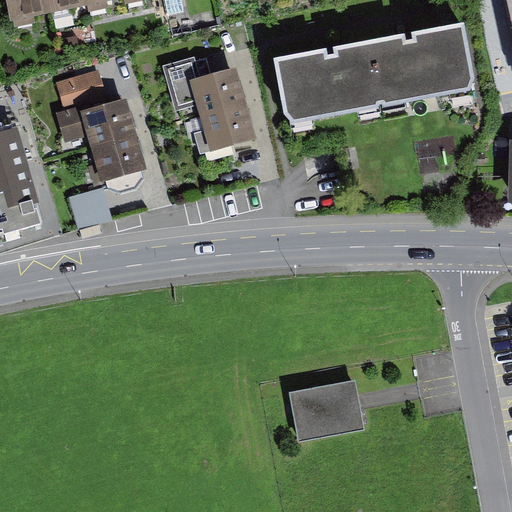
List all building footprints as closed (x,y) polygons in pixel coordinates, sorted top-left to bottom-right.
[(49,0),(10,0),(15,22),(52,14),(49,0)] [(86,0),(49,0),(52,14),(88,6),(86,0)] [(486,0),(487,12),(511,12),(510,0),(486,0)] [(460,28),(367,46),(380,112),(468,96),(472,86),(460,28)] [(367,46),(277,64),(288,122),(294,128),(380,112),(367,46)] [(242,108),(234,75),(195,85),(203,118),(242,108)] [(133,139),(123,105),(86,116),(96,150),(133,139)] [(251,142),(242,108),(203,118),(212,151),(251,142)] [(0,192),(4,191),(9,211),(31,205),(37,204),(19,136),(0,141),(0,192)] [(143,173),(133,139),(96,150),(106,184),(143,173)] [(4,191),(0,192),(0,234),(2,234),(4,239),(41,230),(37,214),(34,215),(31,205),(9,211),(4,191)] [(301,393),(309,439),(374,427),(367,382),(301,393)]
